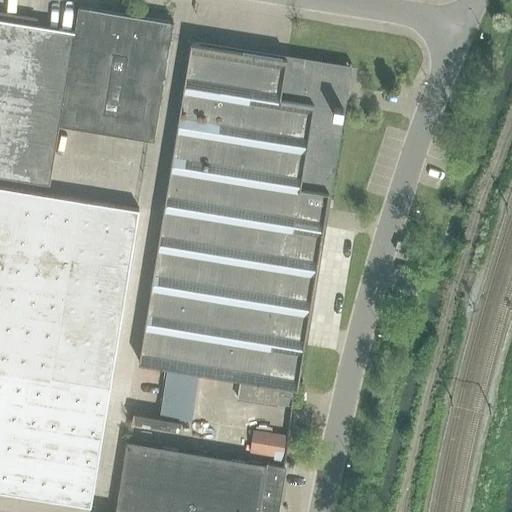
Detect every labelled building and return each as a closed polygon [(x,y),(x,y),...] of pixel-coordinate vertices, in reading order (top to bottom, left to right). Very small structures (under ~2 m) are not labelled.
[(170,22),(97,10),(87,9),(87,7),(79,6),(75,31),(74,31),(59,124),(153,140),(172,22),(170,21),(170,22)] [(0,175),(49,183),(59,124),(74,31),(60,29),(60,30),(35,26),(36,19),(0,13),(0,175)] [(163,213),(139,362),(167,367),(186,370),(199,372),(211,374),(240,379),(237,399),(277,405),(279,394),(292,396),(293,397),(295,388),(298,388),(304,347),(307,327),(323,227),(326,209),(342,106),(335,104),(341,66),(285,57),(191,42),(165,203),(163,213)] [(0,490),(90,506),(138,208),(0,185),(0,490)] [(167,367),(159,415),(191,420),(199,372),(186,370),(167,367)] [(287,435),(253,429),(249,453),(283,459),(287,435)] [(115,511),(276,511),(284,466),(283,466),(127,441),(115,511)]
